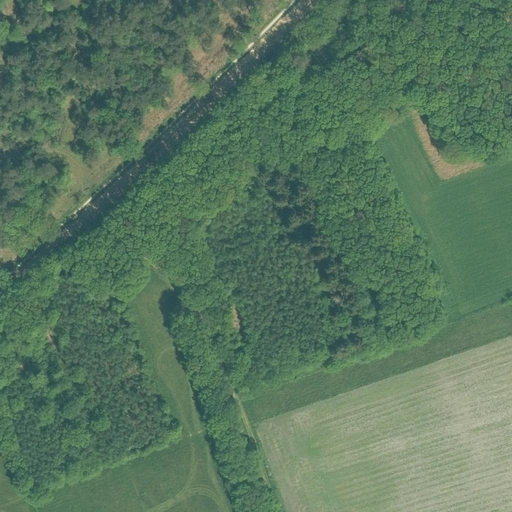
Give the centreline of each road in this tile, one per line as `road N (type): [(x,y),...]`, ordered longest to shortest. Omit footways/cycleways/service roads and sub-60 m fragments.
road 1 (track): [(310,0),(91,208)]
road 2 (track): [(91,208),(0,293)]
